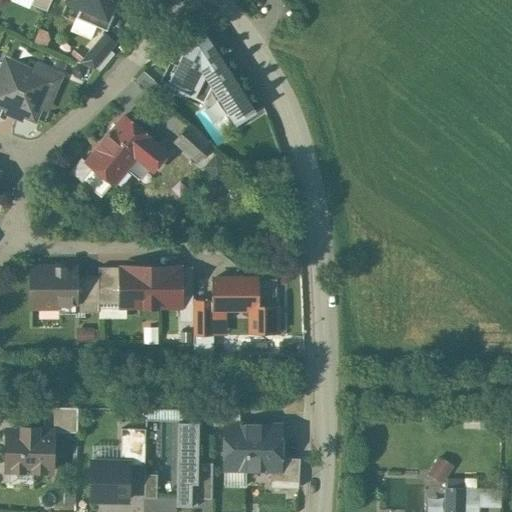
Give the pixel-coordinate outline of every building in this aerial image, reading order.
[(32,0),(30,4),(46,11),(50,0),(32,0)] [(114,0),(65,0),(65,1),(80,7),(106,19),(110,11),(114,0)] [(106,19),(80,7),(76,18),(106,31),(114,12),(110,11),(106,19)] [(203,32),(183,45),(185,48),(166,84),(177,90),(176,93),(185,97),(186,95),(203,103),(211,88),(235,125),(255,111),(203,32)] [(115,44),(102,33),(79,62),(94,69),(115,44)] [(0,74),(0,104),(33,118),(50,80),(6,61),(0,74)] [(170,94),(144,71),(137,79),(163,102),(170,94)] [(123,116),(85,162),(92,168),(110,183),(113,185),(136,157),(151,169),(163,155),(148,143),(151,139),(123,116)] [(211,147),(187,126),(174,141),(198,162),(208,150),(211,147)] [(227,166),(208,150),(198,162),(216,178),(227,166)] [(82,180),(92,168),(85,162),(81,159),(71,172),(82,180)] [(110,183),(92,168),(82,180),(100,196),(110,183)] [(91,198),(73,184),(65,193),(83,207),(91,198)] [(75,312),(75,276),(75,267),(30,268),(31,307),(58,307),(58,314),(73,314),(75,314),(75,312)] [(121,267),(98,267),(98,295),(120,295),(120,269),(121,269),(121,267)] [(156,267),(144,267),(144,269),(121,269),(120,269),(120,295),(120,307),(121,307),(121,305),(144,305),(144,307),(156,307),(156,305),(178,305),(178,307),(179,307),(180,307),(180,295),(180,269),(179,269),(156,269),(156,267)] [(192,267),(179,267),(179,269),(180,269),(180,295),(192,295),(192,267)] [(97,307),(97,276),(75,276),(75,312),(98,312),(98,307),(97,307)] [(276,279),(211,279),(211,300),(211,309),(213,309),(226,309),(250,309),(250,334),(276,333),(276,279)] [(120,295),(98,295),(98,307),(120,307),(120,295)] [(180,295),(180,307),(179,307),(179,320),(192,320),(192,300),(192,295),(180,295)] [(211,300),(192,300),(192,320),(192,335),(213,335),(213,309),(211,309),(211,300)] [(226,309),(213,309),(213,335),(226,335),(226,309)] [(213,355),(213,335),(192,335),(192,355),(213,355)] [(77,408),(43,407),(42,431),(52,431),(51,432),(77,433),(77,408)] [(146,409),(146,420),(176,420),(176,410),(146,409)] [(240,411),(214,410),(213,426),(225,426),(225,424),(240,425),(240,411)] [(199,422),(178,422),(176,505),(197,506),(197,499),(198,462),(199,422)] [(240,425),(225,424),(225,426),(224,468),(270,469),(279,469),(280,458),(280,426),(240,425)] [(22,430),(6,430),(6,471),(9,471),(33,471),(51,472),(51,432),(52,431),(42,431),(36,431),(36,428),(22,428),(22,430)] [(120,462),(128,463),(128,464),(145,465),(145,429),(121,428),(120,462)] [(448,482),(457,464),(441,455),(432,474),(448,482)] [(299,458),(280,458),(279,469),(270,469),(270,488),(298,488),(299,458)] [(120,462),(92,462),(91,500),(127,501),(128,464),(128,463),(120,462)] [(213,463),(198,462),(197,499),(212,499),(213,463)] [(33,471),(9,471),(9,484),(32,484),(33,471)] [(157,474),(145,474),(144,498),(156,498),(157,474)] [(464,488),(445,488),(445,506),(463,507),(464,488)] [(477,488),(464,488),(463,507),(462,511),(476,511),(477,506),(477,488)] [(477,488),(477,506),(500,506),(500,489),(477,488)]
